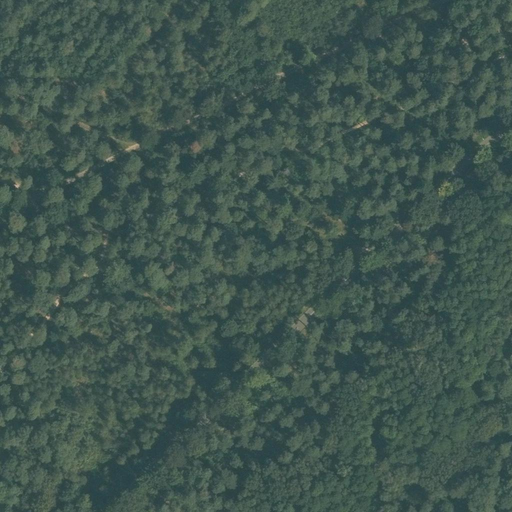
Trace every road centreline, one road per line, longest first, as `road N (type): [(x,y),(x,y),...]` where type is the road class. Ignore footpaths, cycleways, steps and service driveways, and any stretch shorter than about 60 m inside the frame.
road 1 (unclassified): [(111,511),(470,158),(511,130)]
road 2 (track): [(0,221),(461,0)]
road 3 (track): [(368,257),(0,89)]
